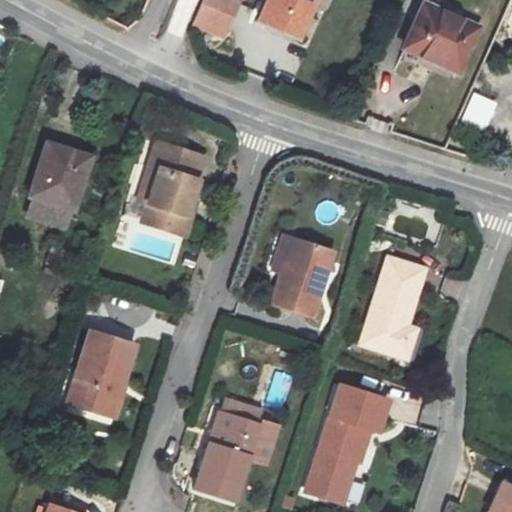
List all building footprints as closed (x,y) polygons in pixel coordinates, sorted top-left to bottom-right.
[(219,0),(194,0),(186,20),(216,32),(226,3),(219,0)] [(262,0),(251,33),(285,46),(303,0),(262,0)] [(470,27),(416,3),(396,50),(452,74),(470,27)] [(458,125),(483,136),(497,102),(472,92),(458,125)] [(146,156),(139,182),(151,185),(140,218),(137,234),(172,245),(193,171),(146,156)] [(32,218),(67,227),(70,228),(88,173),(43,158),(27,217),(32,218)] [(151,185),(139,182),(130,216),(140,218),(151,185)] [(62,246),(67,227),(32,218),(27,236),(62,246)] [(264,281),(274,283),(284,252),(275,249),(264,281)] [(284,252),(274,283),(262,320),(303,332),(323,263),(284,252)] [(420,281),(383,270),(357,356),(394,367),(420,281)] [(85,348),(68,402),(83,407),(78,427),(113,435),(121,414),(115,413),(107,412),(111,400),(118,402),(130,361),(85,348)] [(387,412),(338,396),(318,460),(354,471),(364,439),(377,442),(387,412)] [(115,413),(118,402),(111,400),(107,412),(115,413)] [(83,407),(68,402),(61,424),(78,427),(83,407)] [(211,460),(223,425),(212,422),(201,458),(211,460)] [(223,425),(211,460),(202,486),(241,498),(257,436),(223,425)] [(495,511),(511,511),(511,501),(501,496),(495,511)]
